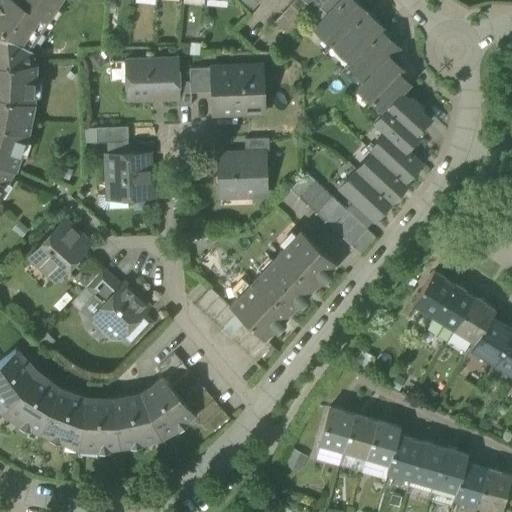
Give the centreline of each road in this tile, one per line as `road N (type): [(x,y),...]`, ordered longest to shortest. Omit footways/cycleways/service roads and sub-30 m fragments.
road 1 (residential): [(464,143),(426,205),(273,383),(253,417)]
road 2 (residential): [(179,318),(135,367),(97,388),(49,367)]
road 3 (residential): [(253,417),(144,511)]
road 4 (residential): [(65,196),(123,248),(173,245)]
road 5 (residential): [(179,318),(253,417)]
